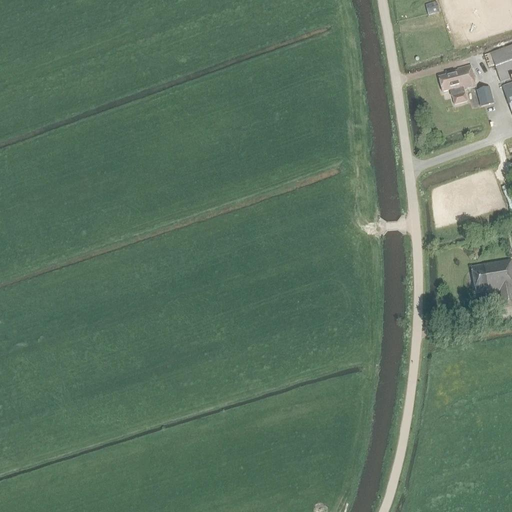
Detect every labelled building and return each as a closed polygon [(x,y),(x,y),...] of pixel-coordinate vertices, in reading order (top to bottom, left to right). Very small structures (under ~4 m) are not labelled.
[(511,78),(511,46),(490,55),(500,83),(511,78)] [(446,75),(447,76),(438,78),(442,93),(450,91),(454,106),(467,103),(464,91),(476,87),(470,67),(457,70),(458,72),(446,75)] [(511,83),(502,88),(511,115),(511,83)] [(476,88),(480,108),(493,105),(489,88),(477,91),(476,88)] [(472,270),(471,270),(476,294),(487,292),(487,294),(499,292),(502,309),(511,307),(511,266),(511,261),(471,268),(472,270)]
